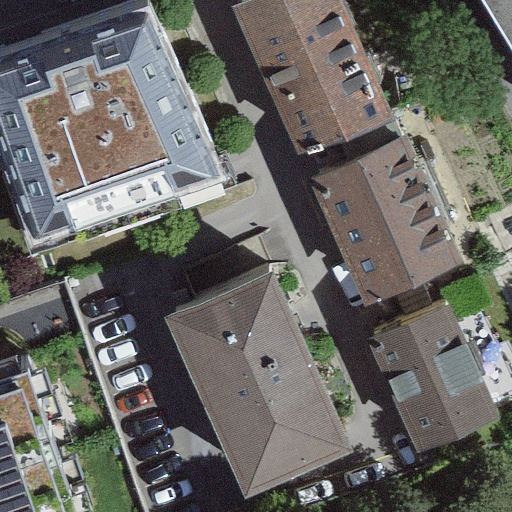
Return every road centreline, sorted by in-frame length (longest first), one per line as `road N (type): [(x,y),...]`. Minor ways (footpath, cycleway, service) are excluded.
road 1 (residential): [(292,200),(393,464),(251,511)]
road 2 (residential): [(249,511),(152,266)]
road 3 (residential): [(212,0),(292,200)]
road 4 (residential): [(152,266),(292,200)]
